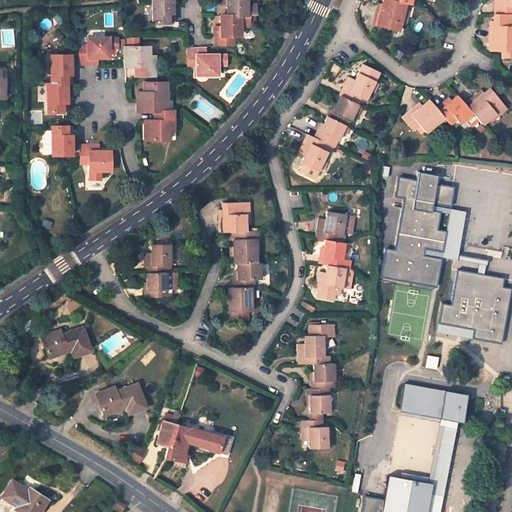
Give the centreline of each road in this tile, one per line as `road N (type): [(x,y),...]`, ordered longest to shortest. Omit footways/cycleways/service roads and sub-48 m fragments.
road 1 (residential): [(88,250),(127,312),(244,370),(296,276),(269,141),(349,0)]
road 2 (residential): [(88,250),(212,157),(259,105),(322,0)]
road 3 (residential): [(167,511),(0,408)]
